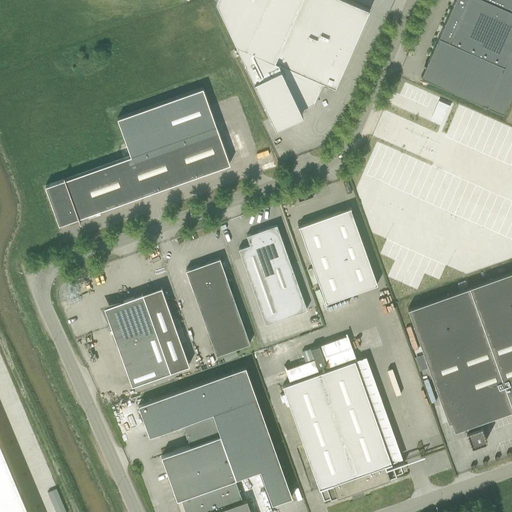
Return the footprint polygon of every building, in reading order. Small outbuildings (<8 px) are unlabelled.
[(215,0),(216,0),(275,126),(302,113),(300,108),(313,102),(322,82),(335,87),(369,10),(346,0),(215,0)] [(511,10),(510,9),(511,2),(511,0),(453,0),(420,76),(503,112),(511,90),(511,51),(511,48),(511,10)] [(118,118),(131,155),(65,179),(64,176),(63,176),(64,179),(45,186),(59,225),(69,221),(70,224),(79,221),(80,223),(79,217),(230,164),(203,88),(118,118)] [(439,102),(431,119),(442,124),(449,107),(439,102)] [(299,226),(326,302),(377,284),(350,208),(351,208),(351,207),(298,226),(298,227),(299,226)] [(307,309),(276,224),(246,235),(250,244),(238,248),(265,324),(307,309)] [(219,259),(185,271),(192,290),(216,355),(249,343),(226,277),(219,259)] [(454,430),(465,427),(466,430),(466,431),(471,446),(486,440),(481,425),(480,425),(479,422),(511,409),(511,271),(408,308),(448,422),(451,421),(454,430)] [(132,385),(170,371),(189,365),(161,287),(110,305),(106,314),(132,385)] [(347,337),(319,347),(318,346),(310,349),(314,361),(285,371),(289,381),(355,357),(347,337)] [(391,462),(354,360),(283,386),(319,489),(326,486),(330,500),(353,492),(353,494),(361,491),(361,489),(396,476),(391,462)] [(149,435),(182,423),(190,445),(161,455),(176,499),(180,498),(185,511),(250,511),(246,500),(242,501),(234,479),(259,470),(272,503),(292,496),(245,366),(138,404),(149,435)] [(0,511),(28,511),(0,444),(0,511)]
